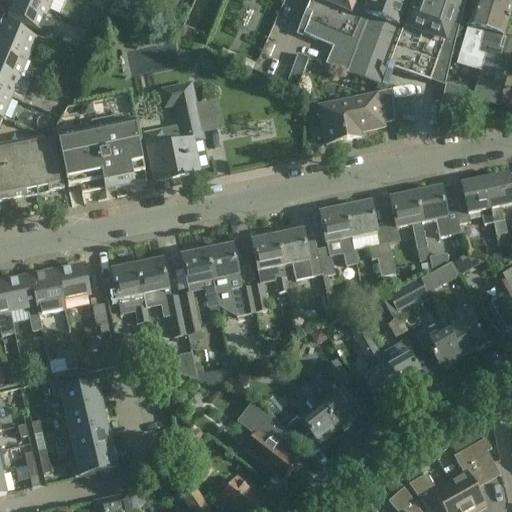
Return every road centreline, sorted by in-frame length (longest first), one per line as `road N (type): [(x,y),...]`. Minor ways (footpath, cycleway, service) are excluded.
road 1 (residential): [(511,143),(0,251)]
road 2 (residential): [(308,511),(354,466),(511,374)]
road 3 (residential): [(3,511),(139,476),(113,374)]
